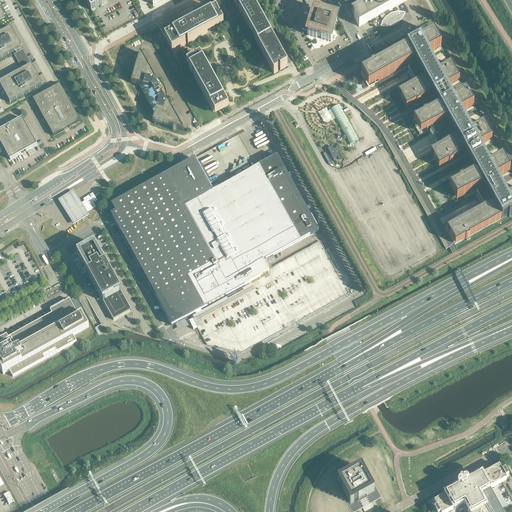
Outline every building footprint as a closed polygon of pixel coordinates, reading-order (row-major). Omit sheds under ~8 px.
[(85,0),(91,11),(96,8),(98,7),(103,4),(100,0),(85,0)] [(266,29),(264,24),(250,0),(232,0),(237,8),(238,10),(249,30),(251,29),(252,30),(252,31),(251,32),(252,32),(252,33),(253,33),(254,34),(256,38),(254,39),(269,66),(273,72),(274,74),(278,72),(277,70),(278,70),(279,69),(280,71),(287,67),(270,36),(268,32),(266,29)] [(399,5),(407,0),(375,0),(360,9),(358,10),(351,14),(352,14),(354,17),(354,18),(359,27),(367,22),(379,16),(383,13),(384,14),(383,14),(383,15),(383,16),(384,16),(385,16),(385,15),(386,17),(386,18),(385,19),(384,20),(383,22),(382,22),(382,24),(381,25),(381,26),(382,27),(383,27),(384,27),(386,27),(388,27),(389,27),(390,27),(391,26),(392,26),(394,26),(395,25),(396,25),(397,24),(398,23),(399,22),(400,22),(401,20),(402,19),(403,18),(403,16),(404,15),(404,14),(404,13),(403,13),(401,13),(400,12),(399,12),(397,12),(396,13),(395,13),(394,13),(392,14),(391,14),(389,10),(399,5)] [(0,108),(58,76),(56,73),(59,72),(46,50),(44,51),(21,10),(0,22),(0,108)] [(193,10),(183,16),(184,18),(195,13),(193,10)] [(216,10),(213,12),(219,22),(215,24),(216,26),(223,22),(216,10)] [(211,29),(211,28),(216,26),(215,24),(219,22),(213,12),(201,19),(168,37),(175,51),(182,47),(186,45),(185,44),(186,43),(187,43),(188,44),(207,33),(206,31),(208,30),(209,30),(209,31),(210,31),(210,30),(211,30),(211,29)] [(335,28),(337,19),(328,16),(327,17),(323,16),(324,15),(314,12),(312,20),(311,22),(312,22),(312,23),(311,23),(310,23),(309,23),(309,24),(310,25),(311,25),(312,25),(311,26),(310,26),(310,27),(308,34),(307,35),(317,38),(317,37),(321,38),(321,39),(331,42),(333,33),(332,32),(333,30),(333,29),(333,28),(335,28)] [(252,30),(251,29),(245,33),(248,38),(254,34),(253,33),(252,33),(252,32),(251,32),(252,31),(252,30)] [(460,81),(459,80),(459,79),(458,79),(458,78),(458,77),(452,67),(451,64),(450,64),(449,63),(448,60),(447,59),(446,57),(445,54),(444,54),(441,48),(441,47),(433,33),(433,34),(420,41),(417,43),(417,42),(416,41),(416,40),(412,42),(413,44),(413,45),(410,46),(407,48),(401,51),(392,57),(390,57),(387,59),(378,64),(375,66),(374,65),(372,66),(371,67),(370,67),(371,68),(378,81),(377,82),(374,84),(371,85),(369,87),(368,87),(364,90),(360,91),(357,93),(352,96),(353,97),(352,99),(350,102),(356,106),(378,128),(388,144),(395,158),(397,160),(400,166),(400,167),(428,217),(429,219),(432,223),(434,227),(446,249),(449,247),(454,245),(455,244),(459,242),(462,240),(465,239),(466,240),(467,239),(468,238),(469,238),(469,237),(486,227),(493,223),(501,219),(507,215),(508,215),(508,216),(509,217),(510,217),(511,216),(511,215),(511,214),(511,213),(511,212),(511,175),(510,172),(510,171),(509,170),(509,169),(508,169),(508,168),(502,158),(500,153),(499,151),(498,151),(497,148),(496,147),(492,139),(485,126),(484,125),(483,123),(482,122),(479,116),(477,113),(477,112),(476,110),(475,108),(473,106),(472,103),(471,102),(466,93),(466,92),(465,91),(463,87),(462,85),(461,83),(460,81)] [(172,52),(175,51),(168,37),(165,39),(172,52)] [(161,98),(163,92),(156,89),(158,85),(140,53),(138,61),(137,61),(136,61),(135,61),(135,62),(135,63),(136,63),(136,64),(137,64),(131,84),(139,86),(155,115),(153,123),(173,128),(173,129),(172,129),(172,130),(173,131),(174,131),(175,131),(175,130),(175,129),(176,129),(183,131),(166,100),(161,98)] [(187,64),(188,67),(199,61),(201,65),(202,64),(204,68),(205,69),(206,69),(207,70),(207,71),(206,71),(206,72),(207,73),(209,72),(200,56),(194,60),(187,64)] [(220,92),(209,72),(207,73),(206,72),(206,71),(207,71),(207,70),(206,69),(205,69),(204,68),(202,64),(201,65),(199,61),(188,67),(194,78),(195,78),(213,112),(217,110),(218,109),(219,109),(227,104),(221,94),(219,95),(218,94),(218,93),(220,92)] [(211,64),(204,68),(205,69),(206,69),(207,70),(207,71),(206,71),(206,72),(207,73),(213,69),(211,64)] [(377,82),(378,81),(371,68),(361,74),(362,75),(364,79),(365,81),(366,83),(367,85),(368,86),(368,87),(371,85),(374,84),(377,82)] [(347,99),(350,102),(352,99),(353,97),(352,96),(357,93),(360,91),(364,90),(368,87),(369,87),(362,73),(361,74),(351,79),(348,81),(344,83),(338,86),(336,84),(334,86),(332,87),(340,94),(347,99)] [(63,84),(26,104),(50,148),(84,130),(86,125),(63,84)] [(229,108),(227,104),(219,109),(218,109),(217,110),(213,112),(215,115),(225,109),(229,108)] [(331,121),(335,119),(338,125),(349,145),(359,140),(341,107),(340,105),(330,110),(334,117),(330,119),(331,121)] [(37,145),(28,129),(22,119),(0,130),(0,142),(10,160),(21,154),(20,153),(21,152),(22,153),(23,153),(24,153),(24,152),(24,151),(25,150),(26,152),(37,146),(37,145)] [(333,149),(328,151),(329,152),(331,155),(334,162),(338,160),(343,157),(337,147),(334,148),(333,149)] [(365,153),(366,155),(377,149),(375,147),(365,153)] [(195,160),(196,162),(210,188),(213,193),(217,191),(221,189),(233,182),(231,178),(214,148),(201,156),(195,159),(195,160)] [(261,277),(270,273),(268,270),(264,262),(266,261),(268,260),(313,234),(315,233),(318,231),(316,228),(316,226),(312,220),(307,211),(306,210),(304,205),(300,198),(295,189),(293,187),(291,182),(290,180),(289,178),(288,177),(284,170),(284,169),(279,160),(277,157),(213,192),(210,188),(196,162),(195,160),(195,159),(189,163),(148,185),(111,205),(111,206),(115,213),(111,215),(112,218),(113,220),(145,277),(146,279),(147,280),(172,326),(175,325),(175,324),(186,318),(187,318),(194,314),(195,313),(198,312),(227,296),(242,288),(251,283),(259,278),(261,277)] [(239,161),(238,167),(235,168),(236,165),(234,164),(233,170),(229,172),(232,178),(231,178),(233,182),(236,180),(236,179),(233,173),(248,165),(247,162),(247,158),(245,158),(243,164),(241,165),(242,161),(239,161)] [(236,179),(258,167),(255,161),(248,165),(233,173),(236,179)] [(89,216),(78,198),(75,193),(74,191),(58,201),(59,203),(62,208),(66,213),(69,219),(73,225),(89,216)] [(93,203),(97,200),(94,196),(93,194),(84,199),(83,200),(84,202),(80,204),(86,213),(95,207),(95,206),(93,203)] [(227,296),(198,312),(195,313),(194,314),(187,318),(193,330),(197,328),(198,330),(200,334),(207,345),(241,354),(289,327),(296,323),(349,294),(346,289),(352,286),(347,276),(341,280),(325,251),(320,242),(286,261),(272,268),(268,260),(266,261),(264,262),(270,273),(261,277),(259,278),(251,283),(242,288),(242,289),(244,291),(229,299),(227,297),(227,296)] [(105,264),(104,264),(95,248),(79,257),(83,262),(83,263),(83,264),(82,264),(82,265),(82,266),(83,266),(83,267),(84,267),(85,267),(85,268),(88,273),(87,273),(88,275),(102,301),(120,291),(105,264)] [(242,288),(227,296),(227,297),(229,299),(244,291),(242,289),(242,288)] [(131,311),(120,291),(102,301),(113,321),(131,311)] [(0,350),(12,344),(16,350),(60,326),(78,316),(70,300),(56,307),(58,310),(54,313),(52,314),(8,338),(2,341),(0,338),(0,350)] [(81,314),(78,316),(83,325),(65,335),(60,326),(16,350),(23,364),(73,336),(89,327),(81,314)] [(78,316),(60,326),(65,335),(83,325),(78,316)] [(186,318),(175,324),(179,331),(190,325),(186,318)] [(76,342),(73,336),(23,364),(10,371),(13,377),(76,342)] [(10,371),(23,364),(16,350),(12,344),(0,350),(0,368),(0,369),(3,374),(10,371)] [(375,501),(381,498),(362,463),(334,479),(352,511),(355,511),(359,510),(360,509),(362,508),(367,506),(371,503),(372,503),(373,502),(375,501)] [(493,511),(492,511),(487,511),(485,508),(487,507),(481,496),(490,491),(489,490),(491,488),(501,483),(507,480),(506,478),(509,476),(505,469),(501,471),(499,467),(483,475),(482,474),(467,481),(466,480),(465,480),(464,480),(463,481),(462,481),(462,480),(461,480),(460,480),(460,481),(459,482),(460,482),(458,483),(458,484),(457,486),(457,487),(443,495),(444,497),(434,502),(437,507),(434,509),(435,511),(448,511),(452,510),(452,511),(464,505),(467,511),(493,511)] [(14,501),(9,493),(9,492),(4,495),(4,496),(9,504),(9,505),(14,502),(14,501)]
